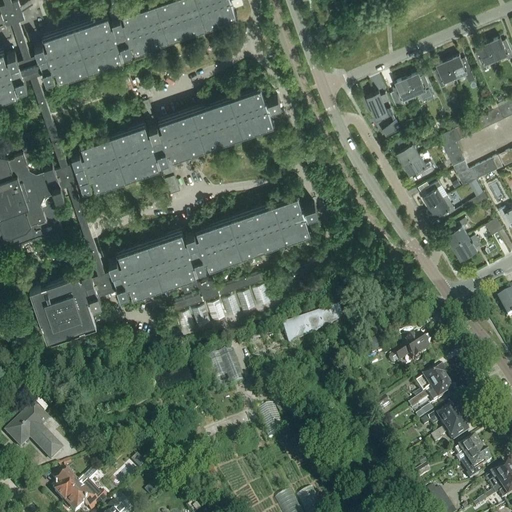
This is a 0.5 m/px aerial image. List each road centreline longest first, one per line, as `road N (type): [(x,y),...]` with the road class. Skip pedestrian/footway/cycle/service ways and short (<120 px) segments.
road 1 (unclassified): [(451,296),(368,181),(323,90)]
road 2 (residential): [(511,9),(323,90)]
